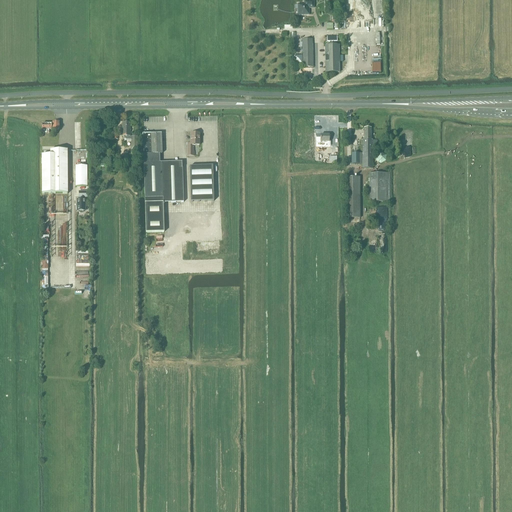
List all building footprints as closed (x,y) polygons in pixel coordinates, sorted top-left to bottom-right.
[(314,8),(314,6),(313,2),(304,2),(304,4),(298,5),(298,15),(309,15),(309,8),(314,8)] [(339,46),(325,46),(325,73),(339,73),(339,46)] [(137,137),(130,137),(130,123),(122,123),(122,137),(125,137),(125,139),(131,139),(131,151),(137,151),(137,137)] [(49,133),(49,130),(52,130),(52,126),(52,124),(42,124),(42,130),(42,133),(49,133)] [(373,145),(377,145),(377,141),(373,141),(373,140),(371,140),(371,129),(364,129),(364,140),(352,140),(352,165),(362,165),(362,169),(373,169),(373,145)] [(162,154),(162,134),(143,134),(143,135),(144,165),(146,232),(164,232),(163,203),(183,203),(182,162),(160,163),(159,154),(162,154)] [(199,146),(200,134),(194,134),(194,136),(190,136),(190,144),(187,144),(187,156),(194,156),(194,152),(193,152),(194,146),(195,146),(199,146)] [(327,146),(330,146),(330,141),(329,141),(329,135),(320,135),(320,143),(327,142),(327,146)] [(42,194),(67,194),(67,151),(50,151),(50,155),(42,155),(42,194)] [(87,167),(75,167),(76,187),(87,187),(87,167)] [(188,167),(189,203),(213,202),(212,167),(188,167)] [(367,202),(390,202),(390,173),(369,173),(369,189),(366,189),(367,202)] [(345,219),(360,219),(360,178),(345,178),(345,219)] [(77,210),(77,211),(79,211),(79,212),(80,213),(82,213),(83,212),(83,211),(85,211),(85,199),(84,199),(84,197),(87,197),(87,192),(79,192),(79,197),(81,197),(81,199),(77,199),(77,207),(77,210)]
